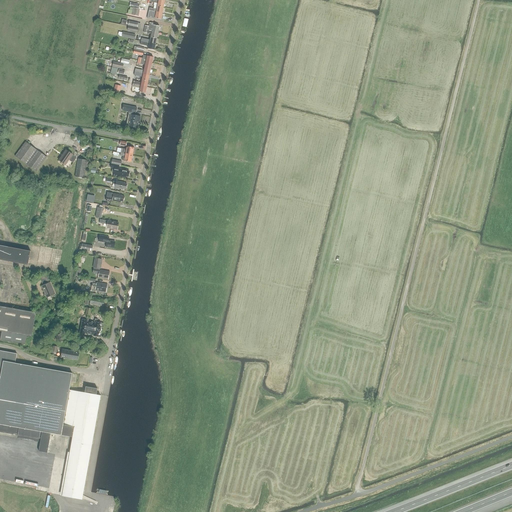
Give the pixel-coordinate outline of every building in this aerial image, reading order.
[(151,0),(151,2),(158,4),(158,7),(163,8),(165,2),(154,0),(151,0)] [(138,16),(140,9),(130,7),(129,14),(138,16)] [(148,14),(156,15),(155,18),(161,20),(162,14),(149,11),(148,14)] [(145,26),(144,29),(158,32),(159,27),(154,25),(154,24),(150,23),(149,26),(145,26)] [(158,32),(144,29),(144,33),(152,34),(151,37),(157,39),(158,32)] [(156,45),(141,42),(140,45),(149,47),(148,49),(154,50),(156,45)] [(138,61),(152,63),(153,57),(147,56),(144,55),(143,58),(138,58),(138,61)] [(151,69),(152,63),(138,61),(137,63),(145,65),(145,68),(151,69)] [(143,77),(142,80),(148,81),(149,75),(135,72),(134,76),(143,77)] [(146,93),(147,87),(133,84),(132,87),(140,89),(140,92),(146,93)] [(122,111),(133,112),(132,115),(130,127),(137,128),(138,122),(140,122),(141,117),(135,116),(136,113),(137,108),(123,105),(122,111)] [(47,158),(26,142),(15,156),(36,172),(47,158)] [(121,152),(133,155),(134,148),(127,147),(126,149),(122,149),(121,152)] [(73,163),(77,158),(72,155),(73,155),(66,150),(59,161),(66,165),(69,160),(73,163)] [(133,155),(121,152),(120,156),(125,157),(124,161),(131,162),(133,155)] [(84,179),(87,161),(78,159),(75,177),(84,179)] [(127,170),(119,168),(119,166),(111,164),(110,168),(114,169),(113,176),(117,176),(126,177),(126,176),(129,177),(130,172),(127,171),(127,170)] [(112,184),(115,185),(115,188),(123,190),(124,189),(126,190),(127,184),(125,184),(125,183),(116,181),(116,182),(113,181),(112,184)] [(111,200),(112,200),(112,201),(121,203),(121,201),(124,202),(125,197),(122,197),(122,195),(114,194),(113,194),(109,193),(107,201),(111,202),(111,200)] [(117,230),(119,223),(100,219),(99,223),(107,224),(107,228),(117,230)] [(99,242),(107,243),(106,247),(114,248),(115,242),(108,241),(109,237),(100,236),(99,242)] [(31,252),(0,245),(0,259),(28,265),(31,252)] [(93,268),(100,269),(101,259),(95,258),(93,268)] [(110,272),(93,269),(93,273),(98,274),(98,278),(108,280),(110,272)] [(96,291),(106,293),(108,285),(97,283),(97,284),(95,284),(95,280),(89,279),(88,282),(93,283),(91,291),(96,292),(96,291)] [(47,298),(55,294),(50,283),(42,286),(47,298)] [(32,337),(36,313),(0,306),(0,331),(2,332),(1,340),(25,344),(27,336),(32,337)] [(87,327),(88,322),(87,321),(89,321),(89,318),(87,317),(86,320),(82,320),(80,333),(85,335),(85,334),(87,334),(88,335),(90,335),(91,335),(92,335),(93,330),(91,329),(91,327),(89,327),(89,328),(88,328),(88,327),(87,327)] [(96,323),(88,322),(87,327),(88,327),(88,328),(89,328),(89,327),(91,327),(91,329),(93,330),(92,335),(94,335),(93,336),(98,337),(99,332),(101,331),(101,329),(100,328),(101,323),(97,322),(98,319),(95,319),(94,322),(96,322),(96,323)] [(78,360),(79,353),(73,352),(73,351),(62,349),(61,358),(73,360),(73,359),(78,360)] [(0,399),(67,412),(65,425),(75,427),(73,437),(62,496),(82,499),(100,396),(96,395),(97,389),(86,387),(85,393),(70,390),(73,374),(15,364),(17,354),(0,351),(0,399)] [(51,433),(61,435),(73,437),(75,427),(65,425),(67,412),(0,399),(0,431),(7,433),(13,434),(13,433),(18,434),(18,435),(41,439),(39,451),(47,453),(51,433)] [(112,511),(114,511),(116,505),(108,503),(106,510),(112,511)]
